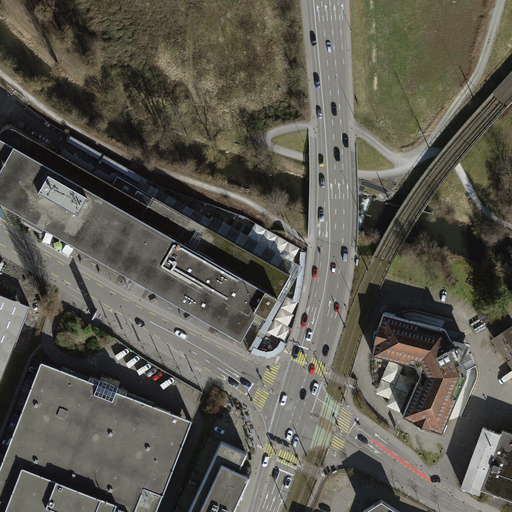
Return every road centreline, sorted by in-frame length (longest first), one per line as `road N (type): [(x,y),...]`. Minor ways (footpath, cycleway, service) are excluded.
road 1 (secondary): [(296,404),(331,247),(325,0)]
road 2 (unclassified): [(296,404),(0,236)]
road 3 (unknown): [(441,484),(487,372),(455,317),(381,297)]
road 4 (unclassified): [(468,511),(296,404)]
